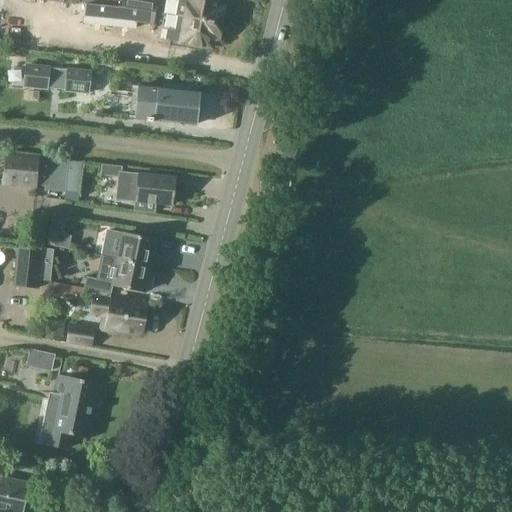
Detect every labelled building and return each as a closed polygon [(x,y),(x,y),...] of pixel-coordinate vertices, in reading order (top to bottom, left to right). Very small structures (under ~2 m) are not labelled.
[(86,5),(86,7),(88,7),(121,8),(155,13),(157,3),(157,1),(150,0),(81,0),(81,4),(86,5)] [(178,0),(176,15),(221,22),(222,21),(224,21),(225,11),(223,11),(224,8),(218,7),(219,0),(178,0)] [(154,26),(155,13),(121,8),(88,7),(86,7),(85,18),(118,21),(118,20),(154,26)] [(221,22),(176,15),(176,16),(177,17),(174,30),(167,29),(164,41),(211,48),(213,39),(219,40),(219,36),(221,37),(223,27),(221,27),(221,22)] [(88,93),(90,72),(25,66),(23,87),(88,93)] [(138,87),(135,119),(146,120),(145,122),(152,123),(152,120),(161,121),(161,124),(169,125),(169,124),(172,124),(172,125),(180,126),(180,123),(196,125),(199,93),(189,92),(189,88),(163,85),(163,89),(138,87)] [(4,154),(1,186),(36,190),(36,186),(39,161),(39,158),(4,154)] [(39,161),(36,186),(50,187),(49,191),(66,193),(66,192),(69,161),(52,159),(52,163),(39,161)] [(134,203),(133,212),(154,214),(155,203),(172,205),(175,179),(141,176),(141,174),(118,172),(115,201),(134,203)] [(73,251),(78,227),(61,224),(55,247),(57,247),(54,257),(73,261),(75,251),(73,251)] [(26,228),(24,245),(33,246),(33,242),(44,243),(45,232),(35,231),(35,229),(26,228)] [(106,230),(100,257),(118,261),(118,259),(150,267),(156,241),(124,234),(106,230)] [(14,286),(38,288),(38,281),(42,249),(42,248),(18,246),(14,286)] [(53,250),(42,249),(38,281),(50,282),(53,250)] [(100,257),(96,280),(113,284),(113,285),(144,292),(150,267),(118,259),(118,261),(100,257)] [(85,277),(83,290),(96,292),(110,295),(113,285),(113,284),(96,280),(85,277)] [(93,297),(91,314),(103,316),(100,332),(120,335),(122,331),(141,334),(146,305),(109,300),(95,297),(93,297)] [(60,342),(63,324),(47,321),(43,339),(60,342)] [(71,327),(68,343),(91,347),(93,331),(71,327)] [(49,393),(38,443),(63,449),(67,434),(87,439),(100,384),(58,374),(53,394),(49,393)] [(21,511),(28,484),(0,477),(0,511),(21,511)]
